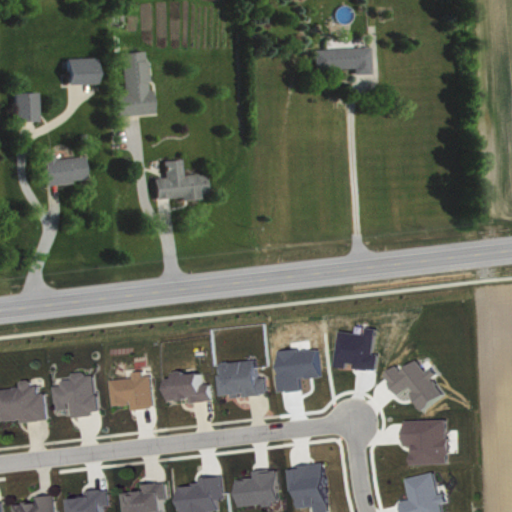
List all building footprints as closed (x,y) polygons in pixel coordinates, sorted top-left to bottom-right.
[(374,48),(318,50),(318,70),(357,69),(358,75),(375,74),(374,48)] [(159,113),(157,90),(153,90),(151,52),(125,53),(128,96),(120,96),(121,116),(159,113)] [(70,60),(71,85),(101,84),(100,58),(70,60)] [(41,93),(18,93),(19,122),(42,122),(41,93)] [(49,185),(92,180),(89,156),(60,160),(59,154),(46,156),(49,185)] [(161,200),(187,198),(187,200),(207,199),(206,194),(213,194),(211,174),(188,176),(186,160),(168,162),(170,178),(159,179),(161,200)] [(229,363),(232,398),(251,396),(252,397),(276,395),(274,377),(266,378),(265,360),(229,363)] [(452,395),(440,378),(446,375),(441,368),(434,373),(425,360),(410,372),(405,366),(392,375),(407,396),(416,389),(431,410),(452,395)] [(174,378),(176,402),(197,400),(198,403),(220,401),(219,383),(211,384),(210,373),(193,374),(193,371),(183,371),(183,378),(174,378)] [(81,417),(108,414),(103,372),(81,374),(82,379),(71,380),(72,385),(63,386),(66,411),(81,409),(81,417)] [(119,380),(121,405),(140,404),(140,409),(163,407),(160,373),(142,374),(142,378),(119,380)] [(7,422),(29,420),(29,423),(57,421),(54,393),(47,394),(46,386),(41,386),(40,380),(29,381),(30,388),(4,390),(7,422)] [(413,421),(414,446),(419,446),(419,465),(457,464),(456,420),(413,421)] [(296,468),(299,491),(305,490),(307,509),(323,507),(323,511),(337,511),(332,464),(296,468)] [(244,480),(247,508),(281,504),(281,502),(288,501),(285,469),(261,472),(262,478),(244,480)] [(414,478),(419,500),(409,502),(411,511),(451,511),(450,504),(455,503),(453,494),(447,495),(442,473),(414,478)] [(187,487),(189,511),(226,511),(227,511),(226,500),(233,499),(231,476),(205,478),(205,485),(187,487)] [(153,491),(131,494),(133,511),(173,511),(172,501),(177,500),(175,482),(152,485),(153,491)] [(93,496),(79,498),(79,511),(112,511),(112,507),(118,506),(117,489),(93,491),(93,496)] [(64,511),(63,498),(22,502),(22,511),(64,511)] [(0,511),(9,511),(9,502),(0,503),(0,511)]
